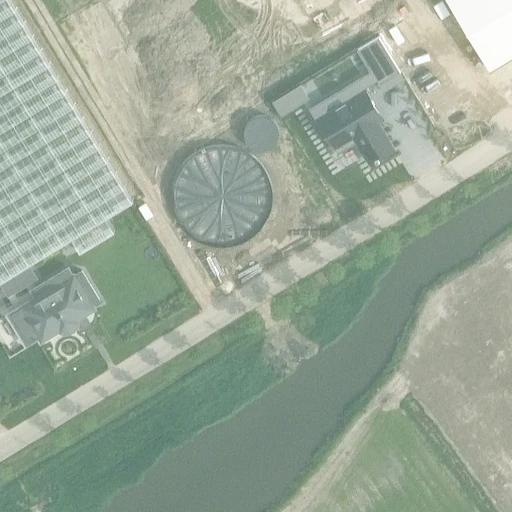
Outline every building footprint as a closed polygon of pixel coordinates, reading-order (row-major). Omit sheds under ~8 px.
[(0,0),(0,282),(72,239),(107,218),(133,202),(10,0),(0,0)] [(58,0),(158,163),(425,0),(58,0)] [(511,0),(461,0),(499,62),(511,53),(511,0)] [(372,72),(311,108),(338,151),(357,140),(371,163),(393,149),(372,114),(378,110),(364,88),(377,80),(380,84),(400,72),(379,36),(358,48),(372,72)] [(300,84),(273,101),(281,114),(308,98),(300,84)] [(114,229),(107,218),(72,239),(79,250),(114,229)] [(22,306),(41,339),(58,329),(60,332),(65,333),(70,333),(74,330),(77,326),(78,321),(76,318),(93,308),(73,276),(22,306)]
